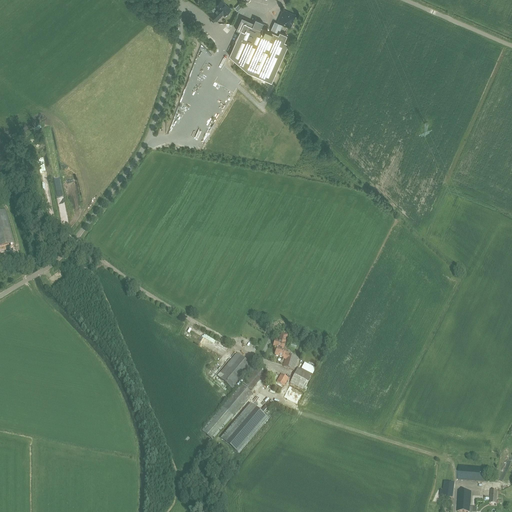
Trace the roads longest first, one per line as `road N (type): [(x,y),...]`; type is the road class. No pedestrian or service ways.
road 1 (unclassified): [(0,296),(63,254),(136,158),(179,46),(179,0)]
road 2 (unknown): [(224,42),(187,125),(144,144)]
